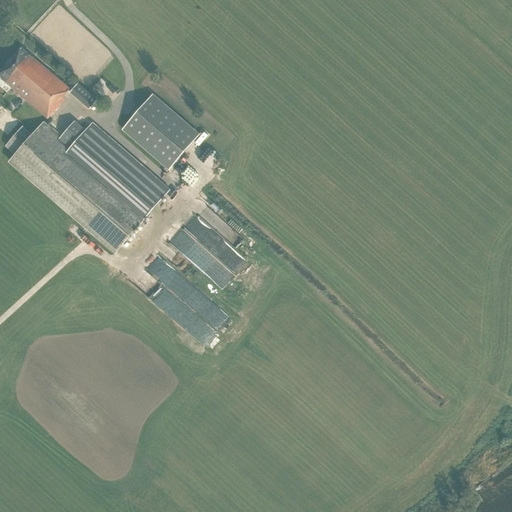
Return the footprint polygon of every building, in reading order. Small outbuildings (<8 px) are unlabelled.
[(54,112),(63,101),(65,99),(63,98),(70,90),(21,48),(0,73),(0,96),(38,129),(32,136),(32,135),(31,134),(30,134),(28,133),(27,133),(25,133),(24,132),(23,133),(22,133),(21,133),(20,133),(19,134),(17,134),(17,135),(16,136),(15,137),(14,137),(13,138),(13,140),(12,141),(12,142),(12,143),(11,145),(11,146),(12,147),(12,149),(13,151),(14,152),(14,153),(15,154),(16,155),(10,161),(88,229),(116,253),(170,191),(142,166),(92,124),(73,146),(53,129),(52,130),(44,123),(54,112)] [(98,100),(78,84),(70,93),(90,110),(98,100)] [(168,171),(199,135),(153,94),(122,131),(168,171)] [(234,228),(227,234),(234,242),(241,235),(234,228)] [(237,267),(246,258),(238,250),(229,259),(237,267)] [(154,301),(186,327),(198,313),(190,307),(186,307),(181,313),(177,309),(173,310),(170,307),(170,297),(172,294),(170,293),(165,299),(161,295),(161,293),(154,293),(154,301)] [(213,321),(219,327),(228,318),(222,311),(213,321)]
